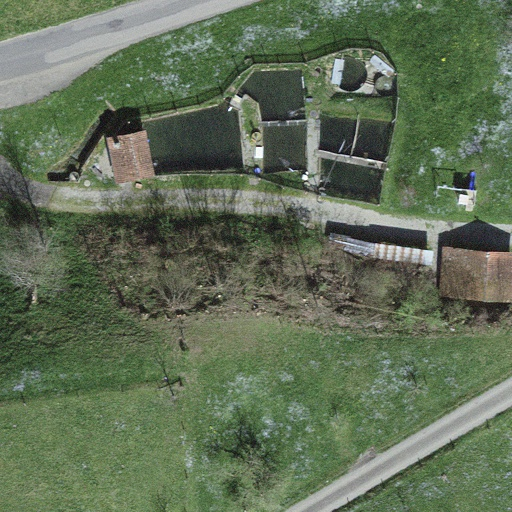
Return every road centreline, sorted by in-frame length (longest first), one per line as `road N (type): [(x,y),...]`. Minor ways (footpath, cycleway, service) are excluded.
road 1 (track): [(511,235),(439,232),(250,201),(39,193),(0,172)]
road 2 (unclassified): [(511,389),(307,511)]
road 3 (unclassified): [(0,61),(205,0)]
